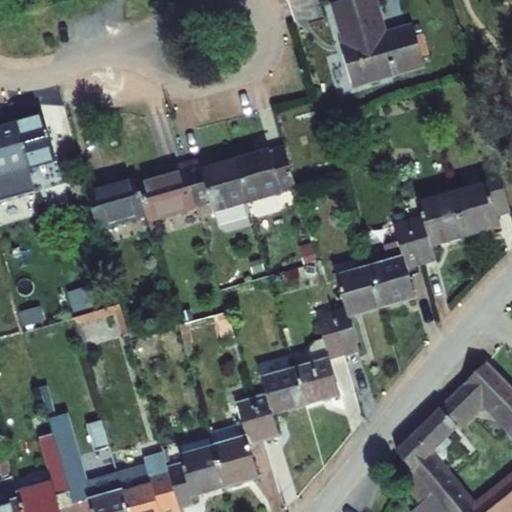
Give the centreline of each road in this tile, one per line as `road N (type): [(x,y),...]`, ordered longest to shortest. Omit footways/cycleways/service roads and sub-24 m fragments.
road 1 (residential): [(319,511),(511,283)]
road 2 (residential): [(0,78),(42,77),(108,52),(224,44)]
